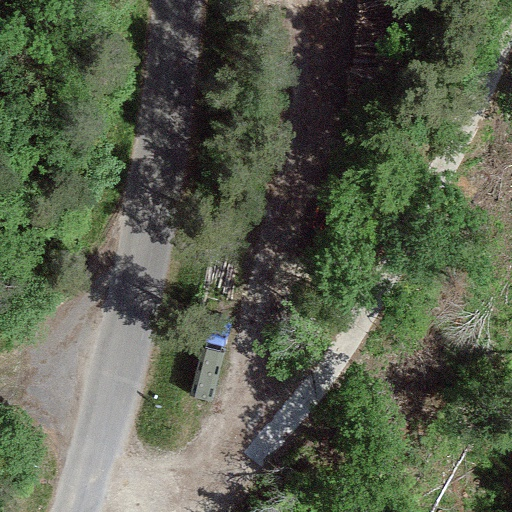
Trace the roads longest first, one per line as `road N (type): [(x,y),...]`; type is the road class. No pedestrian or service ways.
road 1 (track): [(226,511),(350,342),(511,25)]
road 2 (tertiary): [(84,511),(123,384),(175,89),(182,0)]
